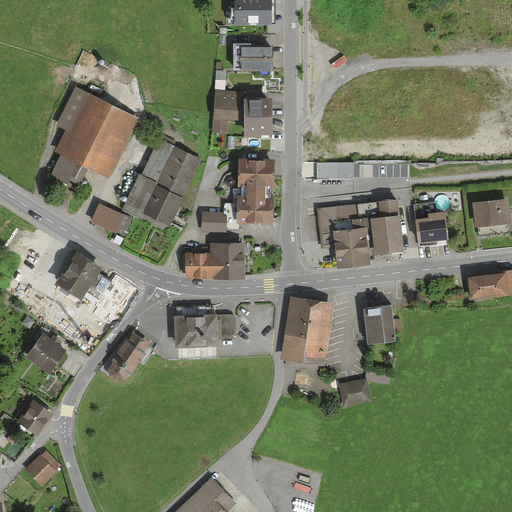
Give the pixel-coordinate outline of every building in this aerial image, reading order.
[(269,0),(268,0),(241,0),(241,23),(270,23),(269,0)] [(232,1),(221,1),(221,17),(232,17),(232,1)] [(266,47),(237,46),(237,67),(266,68),(266,47)] [(133,120),(74,93),(58,126),(68,130),(57,154),(59,155),(50,175),(72,185),(81,165),(106,177),(133,120)] [(268,133),(267,98),(243,99),(244,134),(268,133)] [(198,159),(156,140),(128,204),(170,223),(198,159)] [(269,159),(235,159),(235,186),(238,186),(238,197),(235,197),(235,221),(269,221),(269,197),(265,197),(265,185),(269,185),(269,159)] [(318,163),(318,179),(377,179),(377,163),(318,163)] [(376,217),(357,219),(349,220),(351,231),(361,229),(364,253),(397,249),(392,200),(375,202),(376,217)] [(502,201),(471,204),(474,237),(506,234),(502,201)] [(120,215),(97,205),(90,221),(113,231),(120,215)] [(323,240),(331,239),(330,233),(351,231),(349,220),(357,219),(356,206),(320,210),(323,240)] [(223,215),(199,215),(199,230),(222,231),(223,215)] [(413,218),(416,245),(446,241),(443,215),(413,218)] [(361,229),(330,233),(331,239),(334,265),(365,261),(361,229)] [(245,274),(245,245),(210,244),(210,254),(184,254),(183,274),(245,274)] [(96,268),(72,252),(53,281),(76,297),(96,268)] [(511,271),(464,277),(467,299),(511,294),(511,271)] [(139,292),(112,274),(90,306),(116,324),(139,292)] [(47,288),(40,301),(55,308),(61,295),(47,288)] [(322,363),(330,306),(294,301),(286,358),(322,363)] [(394,341),(390,307),(366,310),(370,344),(394,341)] [(212,315),(171,316),(172,344),(213,343),(212,315)] [(62,350),(38,334),(23,357),(47,372),(62,350)] [(123,344),(121,343),(108,362),(111,365),(107,369),(108,374),(113,377),(119,377),(122,373),(125,375),(139,356),(136,354),(141,348),(127,338),(123,344)] [(297,386),(311,386),(311,375),(296,375),(297,386)] [(363,381),(338,386),(341,405),(367,400),(363,381)] [(47,414),(30,402),(16,422),(33,434),(47,414)] [(55,468),(41,454),(25,469),(39,483),(55,468)] [(230,502),(209,479),(172,511),(222,511),(221,511),(230,502)]
